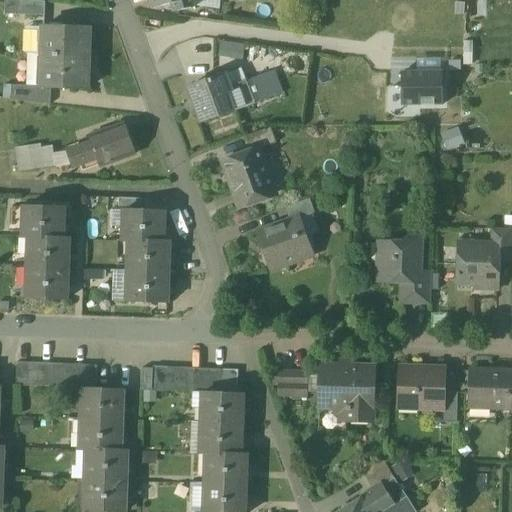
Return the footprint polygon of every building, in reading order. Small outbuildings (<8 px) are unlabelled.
[(46,2),(33,0),(5,0),(5,15),(46,16),(46,2)] [(151,0),(153,8),(171,0),(174,8),(178,11),(195,7),(193,0),(151,0)] [(91,28),(43,27),(42,56),(90,58),(91,28)] [(222,41),(222,55),(236,55),(235,41),(222,41)] [(90,58),(42,56),(41,86),(41,88),(50,88),(89,89),(90,58)] [(246,81),(230,87),(225,74),(188,87),(201,123),(255,104),(246,81)] [(441,74),(402,74),(402,103),(441,103),(441,74)] [(262,77),(246,81),(255,104),(270,98),(262,77)] [(41,86),(11,85),(10,99),(50,104),(50,88),(41,88),(41,86)] [(124,124),(88,137),(91,143),(66,152),(72,169),(80,166),(82,171),(98,165),(99,167),(135,154),(124,124)] [(271,128),(246,137),(251,151),(257,149),(259,153),(277,146),(271,128)] [(456,131),(443,137),(451,153),(463,147),(456,131)] [(40,145),(15,148),(18,172),(54,167),(52,147),(40,148),(40,145)] [(251,151),(223,161),(241,209),(259,203),(257,197),(273,191),(259,153),(257,149),(251,151)] [(147,199),(119,198),(118,211),(124,211),(147,211),(147,199)] [(310,199),(285,208),(290,221),(299,218),(299,219),(315,213),(310,199)] [(64,209),(23,208),(22,238),(28,238),(63,239),(64,209)] [(147,211),(124,211),(123,241),(129,241),(163,242),(163,212),(147,211)] [(290,221),(257,233),(271,270),(288,264),(287,262),(310,254),(311,256),(312,256),(299,219),(299,218),(290,221)] [(511,256),(511,229),(491,229),(490,245),(459,244),(459,272),(458,272),(457,277),(458,277),(458,282),(476,283),(476,280),(497,281),(499,252),(511,256)] [(63,239),(28,238),(27,268),(68,269),(69,239),(63,239)] [(421,238),(409,238),(402,244),(379,243),(378,281),(416,282),(419,282),(420,273),(421,238)] [(163,242),(129,241),(128,270),(128,271),(168,273),(169,243),(163,242)] [(68,269),(27,268),(26,299),(67,301),(68,269)] [(168,273),(128,271),(128,270),(116,270),(116,290),(128,291),(127,302),(168,304),(168,273)] [(432,273),(420,273),(419,282),(416,282),(416,302),(431,303),(432,273)] [(29,363),(17,363),(16,386),(28,387),(29,363)] [(40,363),(29,363),(28,387),(39,387),(40,363)] [(51,364),(40,363),(39,387),(50,388),(51,364)] [(63,364),(51,364),(50,388),(62,388),(63,364)] [(74,365),(63,364),(62,388),(73,389),(74,365)] [(85,365),(74,365),(73,389),(83,389),(84,389),(85,365)] [(97,366),(85,365),(84,389),(97,390),(97,366)] [(374,367),(320,365),(319,408),(345,408),(345,421),(373,422),(374,367)] [(168,367),(153,367),(153,369),(152,391),(167,391),(168,367)] [(179,368),(168,367),(167,391),(179,392),(179,368)] [(191,368),(179,368),(179,392),(190,392),(191,368)] [(202,369),(191,368),(190,392),(194,393),(201,393),(202,369)] [(444,369),(400,368),(399,402),(418,403),(418,409),(442,409),(443,409),(444,392),(444,369)] [(153,369),(142,369),(141,390),(152,391),(153,369)] [(213,369),(202,369),(201,393),(212,393),(213,369)] [(224,370),(213,369),(212,393),(224,394),(224,370)] [(238,371),(224,370),(224,394),(238,395),(238,371)] [(308,371),(271,370),(271,386),(277,386),(308,386),(308,371)] [(511,371),(471,370),(470,408),(511,409),(511,371)] [(308,386),(277,386),(277,397),(307,398),(308,386)] [(84,389),(83,389),(81,420),(121,422),(123,391),(97,390),(84,389)] [(458,393),(444,392),(443,409),(442,409),(442,423),(457,423),(458,393)] [(201,393),(194,393),(193,408),(203,408),(202,424),(241,426),(242,395),(224,394),(212,393),(201,393)] [(121,422),(81,420),(80,450),(86,450),(120,451),(121,422)] [(241,426),(202,424),(200,453),(206,454),(239,455),(241,426)] [(120,451),(86,450),(85,480),(125,482),(127,452),(120,451)] [(239,455),(206,454),(205,484),(245,486),(247,456),(239,455)] [(382,459),(361,472),(371,489),(380,484),(381,486),(394,479),(382,459)] [(371,489),(334,511),(383,511),(394,505),(407,497),(399,484),(398,485),(394,479),(381,486),(380,484),(371,489)] [(124,511),(125,482),(85,480),(84,510),(123,511),(124,511)] [(243,511),(245,486),(205,484),(203,511),(243,511)]
